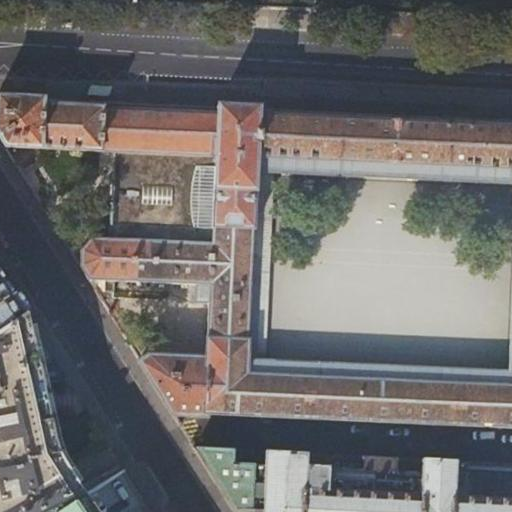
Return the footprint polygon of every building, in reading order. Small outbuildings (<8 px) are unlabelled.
[(83,106),(42,104),(43,99),(0,97),(0,139),(10,156),(15,163),(113,167),(110,240),(91,239),(82,251),(80,267),(89,282),(195,285),(194,303),(209,304),(207,358),(147,356),(139,361),(173,415),(207,417),(207,414),(511,427),(511,127),(292,118),(258,116),(258,109),(217,107),(217,115),(102,110),(102,107),(83,106)] [(0,333),(28,315),(2,273),(0,270),(0,333)] [(47,346),(28,315),(0,333),(0,511),(44,511),(80,492),(64,463),(62,461),(57,453),(41,385),(68,379),(47,346)] [(511,511),(511,466),(195,450),(197,454),(233,511),(511,511)] [(94,511),(80,492),(44,511),(94,511)]
